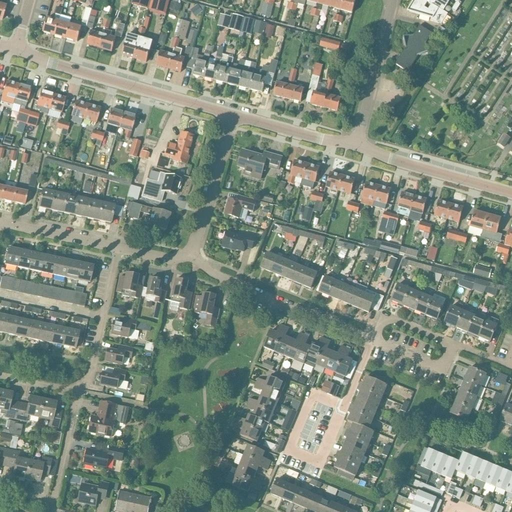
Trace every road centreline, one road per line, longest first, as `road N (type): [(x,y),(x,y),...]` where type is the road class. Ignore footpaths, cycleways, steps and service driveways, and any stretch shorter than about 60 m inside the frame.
road 1 (residential): [(232,113),(15,52)]
road 2 (residential): [(371,339),(216,275),(190,253)]
road 3 (residential): [(511,192),(357,148)]
road 4 (residential): [(357,148),(392,0)]
road 5 (residential): [(190,253),(232,113)]
road 6 (residential): [(357,148),(232,113)]
road 7 (residential): [(118,247),(0,223)]
